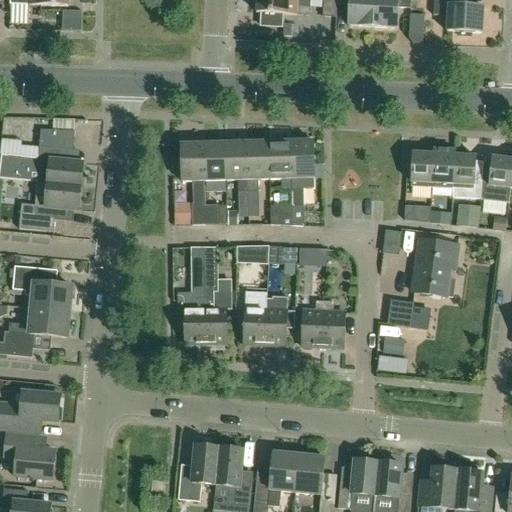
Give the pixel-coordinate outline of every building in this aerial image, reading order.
[(311,0),(254,0),(255,5),(258,8),(257,14),(310,17),(311,0)] [(323,0),(323,18),(337,18),(337,6),(338,6),(338,0),(323,0)] [(374,0),(338,0),(338,6),(349,6),(348,27),(373,28),(374,0)] [(374,0),(373,28),(398,30),(399,9),(411,10),(411,0),(374,0)] [(447,33),(449,33),(458,33),(458,37),(471,37),(471,34),(480,35),(482,35),(484,8),(463,7),(463,0),(434,0),(434,16),(448,17),(447,33)] [(84,164),(79,164),(61,162),(62,150),(68,146),(74,146),(75,133),(41,131),(38,160),(22,158),(8,157),(1,156),(0,168),(0,179),(38,183),(38,184),(81,188),(84,164)] [(313,142),(291,143),(292,193),(293,208),(305,208),(304,190),(315,190),(313,142)] [(259,181),(270,181),(269,143),(247,144),(249,194),(259,194),(259,181)] [(282,193),(292,193),(291,143),(269,143),(270,181),(282,181),(282,193)] [(227,182),(226,144),(204,145),(205,183),(227,182)] [(247,144),(226,144),(227,182),(238,182),(239,194),(249,194),(247,144)] [(183,183),(205,183),(204,145),(182,146),(183,183)] [(411,188),(432,189),(435,149),(425,148),(424,155),(413,155),(411,188)] [(453,190),(455,150),(455,152),(435,151),(435,149),(432,189),(453,190)] [(484,164),(476,164),(477,158),(465,157),(465,151),(455,150),(453,190),(453,199),(481,201),(482,188),(484,164)] [(509,204),(511,175),(511,154),(505,153),(504,160),(492,159),(492,165),(484,164),(482,188),(481,201),(507,204),(509,204)] [(81,188),(38,184),(35,207),(22,205),(20,230),(54,234),(57,210),(79,212),(81,188)] [(193,205),(205,205),(205,191),(193,191),(193,205)] [(184,207),(183,231),(201,232),(202,207),(184,207)] [(219,207),(220,226),(227,226),(226,207),(219,207)] [(414,210),(414,223),(431,224),(431,210),(414,210)] [(292,212),(271,212),(271,226),(292,227),(292,212)] [(452,262),(457,263),(459,247),(420,242),(413,294),(452,299),(455,280),(450,279),(452,262)] [(249,249),(248,265),(268,265),(269,249),(249,249)] [(412,279),(413,256),(391,256),(391,279),(412,279)] [(32,310),(69,313),(72,287),(40,284),(41,270),(15,268),(13,291),(26,292),(25,297),(33,297),(32,310)] [(206,346),(205,274),(191,274),(192,294),(178,294),(178,312),(185,312),(185,347),(206,346)] [(218,294),(218,274),(205,274),(206,346),(227,346),(227,311),(232,311),(231,294),(218,294)] [(273,301),(267,300),(265,347),(286,347),(287,330),(295,330),(295,313),(287,312),(288,299),(273,298),(273,301)] [(244,346),(265,347),(267,300),(258,300),(258,310),(245,310),(244,346)] [(415,304),(393,301),(389,325),(411,328),(415,304)] [(302,348),(323,349),(325,303),(316,303),(316,313),(304,312),(302,348)] [(325,303),(323,349),(344,350),(346,314),(333,314),(334,303),(325,303)] [(0,356),(32,359),(33,350),(35,336),(67,339),(69,313),(32,310),(31,322),(23,321),(22,326),(10,324),(8,344),(0,343),(0,356)] [(386,338),(383,354),(400,356),(402,341),(386,338)] [(380,357),(378,371),(404,374),(406,361),(380,357)] [(61,398),(22,394),(21,408),(0,405),(0,429),(42,434),(43,422),(59,423),(61,398)] [(48,438),(42,437),(7,434),(5,458),(17,459),(15,478),(53,482),(56,453),(46,452),(48,438)] [(216,487),(219,449),(196,447),(193,474),(181,473),(178,501),(200,504),(202,486),(216,487)] [(243,451),(219,449),(216,487),(230,488),(228,506),(250,508),(253,480),(241,478),(243,451)] [(269,496),(255,494),(253,511),(268,511),(269,508),(280,509),(281,498),(279,498),(279,492),(296,494),(299,457),(273,454),(269,496)] [(322,496),(324,475),(325,459),(299,457),(296,494),(321,496),(322,496)] [(338,510),(352,511),(361,511),(374,511),(379,464),(355,462),(352,488),(340,487),(338,510)] [(400,493),(402,474),(403,466),(379,464),(374,511),(410,511),(412,494),(400,493)] [(442,511),(443,510),(455,511),(458,472),(432,469),(431,483),(420,482),(417,511),(442,511)] [(458,472),(455,511),(459,511),(491,511),(493,489),(483,488),(484,474),(458,472)] [(511,511),(511,478),(510,502),(496,501),(494,511),(511,511)] [(163,496),(165,484),(153,482),(151,494),(163,496)] [(12,511),(50,511),(51,507),(28,504),(29,492),(4,490),(2,511),(13,511),(12,511)] [(322,496),(321,496),(319,511),(334,511),(336,497),(322,496)]
